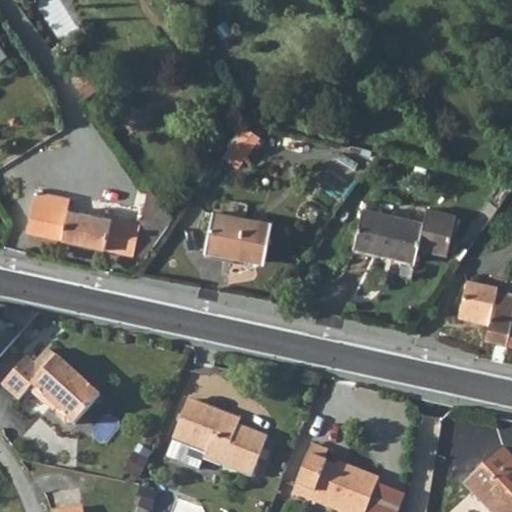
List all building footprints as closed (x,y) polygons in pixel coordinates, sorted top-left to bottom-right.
[(81,71),(67,81),(79,100),(93,90),(81,71)] [(260,166),(278,148),(265,135),(247,154),(260,166)] [(70,199),(36,192),(27,230),(134,255),(141,227),(68,210),(70,199)] [(420,228),(357,213),(348,250),(413,265),(416,250),(445,257),(454,219),(424,212),(420,228)] [(271,228),(215,216),(205,253),(263,267),(271,228)] [(456,318),(489,324),(495,294),(496,287),(463,280),(456,318)] [(511,297),(495,294),(489,324),(486,340),(507,345),(511,317),(511,297)] [(30,327),(41,314),(11,308),(7,319),(30,327)] [(0,360),(20,338),(0,324),(0,360)] [(102,398),(49,351),(36,366),(29,359),(4,386),(20,402),(31,391),(45,406),(49,402),(58,411),(58,420),(66,428),(75,428),(102,398)] [(205,459),(253,479),(269,439),(231,423),(233,417),(191,400),(175,440),(208,453),(205,459)] [(295,496),(338,511),(371,511),(382,482),(347,469),(345,473),(326,466),(330,454),(313,448),(295,496)] [(493,511),(511,511),(511,454),(507,448),(467,484),(493,511)]
